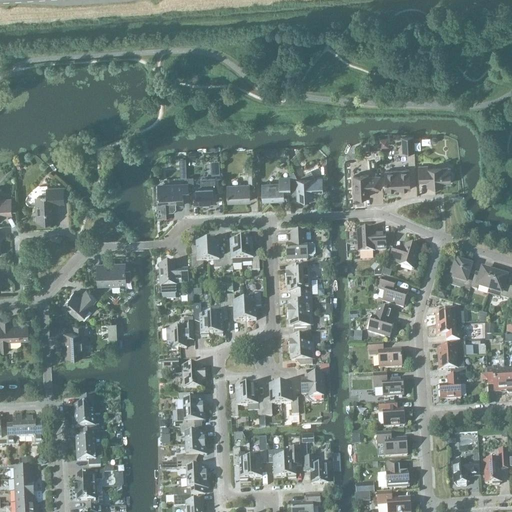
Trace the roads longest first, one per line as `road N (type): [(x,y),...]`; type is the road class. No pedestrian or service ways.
road 1 (residential): [(275,511),(270,497),(227,489),(220,376),(225,350),(271,327),(266,218)]
road 2 (residential): [(442,239),(381,214),(266,218)]
road 3 (residential): [(422,414),(417,326),(442,239)]
road 4 (residential): [(0,306),(39,298),(87,248),(155,245)]
